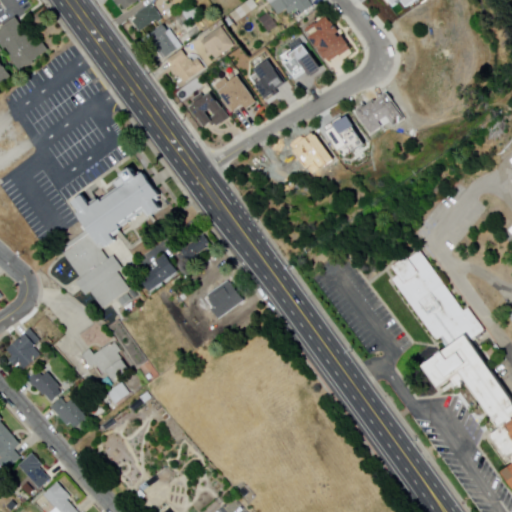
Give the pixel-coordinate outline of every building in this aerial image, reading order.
[(145,0),(131,11),(127,6),(124,8),(120,2),(123,0),(145,0)] [(313,0),(318,7),(307,15),(303,9),(296,15),(293,10),(284,16),(272,0),(313,0)] [(385,0),(417,0),(407,7),(404,2),(396,8),(393,4),(389,6),(385,0)] [(138,22),(142,20),(139,17),(157,4),(168,20),(162,24),(161,22),(146,33),(138,22)] [(321,59),(299,26),(309,19),(311,22),(324,14),(344,43),(321,59)] [(2,36),(9,31),(7,29),(22,18),(43,48),(49,44),(54,51),(26,72),(17,59),(18,58),(2,36)] [(169,26),(174,33),(176,32),(187,47),(172,59),(163,48),(165,47),(156,36),(169,26)] [(228,28),(242,47),(229,56),(229,55),(221,61),(218,57),(216,58),(209,49),(213,47),(209,41),(228,28)] [(0,38),(7,48),(3,51),(6,55),(3,57),(18,78),(0,91),(0,38)] [(300,41),(317,65),(305,72),(302,67),(291,75),(282,61),(288,57),(284,52),(300,41)] [(187,53),(193,61),(195,60),(197,63),(202,60),(209,70),(189,85),(183,76),(181,77),(175,68),(178,67),(174,61),(184,54),(185,55),(187,53)] [(249,66),(263,57),(279,80),(258,94),(249,81),(256,76),(249,66)] [(254,98),(257,103),(247,110),(244,106),(235,112),(216,86),(227,78),(230,82),(239,76),(255,98),(254,98)] [(195,100),(202,94),(206,98),(212,94),(223,109),(231,118),(223,124),(216,115),(215,116),(210,110),(206,113),(213,122),(206,127),(192,108),(197,103),(195,100)] [(345,158),(327,130),(347,117),(365,145),(345,158)] [(132,179),(140,174),(156,197),(150,201),(157,210),(149,216),(147,217),(140,208),(115,226),(117,229),(107,236),(111,242),(101,249),(98,245),(95,247),(72,216),(75,214),(68,203),(77,196),(86,208),(94,203),(96,201),(98,204),(116,191),(111,185),(117,181),(114,176),(124,169),(132,179)] [(84,233),(94,248),(98,245),(109,261),(114,257),(123,270),(118,273),(131,291),(103,310),(91,292),(85,297),(76,284),(81,280),(60,250),(84,233)] [(196,241),(198,242),(205,237),(211,245),(206,248),(208,250),(199,256),(200,258),(190,265),(180,251),(184,247),(185,249),(196,241)] [(391,269),(406,258),(408,261),(420,252),(464,313),(469,309),(486,332),(472,342),(466,335),(450,346),(444,338),(437,343),(392,281),(397,278),(391,269)] [(154,263),(165,255),(178,273),(148,295),(139,282),(158,268),(154,263)] [(207,297),(228,282),(230,285),(232,284),(245,303),(218,321),(206,302),(209,300),(207,297)] [(0,287),(8,299),(0,304),(0,287)] [(118,303),(129,295),(134,301),(123,309),(118,303)] [(107,340),(96,325),(88,332),(100,346),(107,340)] [(31,330),(42,342),(35,348),(42,356),(24,372),(19,366),(16,369),(9,361),(13,358),(7,352),(31,330)] [(419,369),(463,338),(511,406),(511,419),(496,430),(456,375),(434,391),(419,369)] [(83,357),(91,351),(95,357),(115,342),(122,352),(119,355),(124,362),(123,363),(129,371),(112,383),(105,373),(103,374),(97,366),(92,369),(83,357)] [(28,382),(38,372),(43,377),(48,373),(62,389),(60,391),(63,394),(53,404),(46,396),(44,398),(35,389),(28,382)] [(108,395),(124,384),(131,395),(115,406),(108,395)] [(146,405),(141,399),(149,393),(154,399),(146,405)] [(51,409),(63,399),(68,404),(72,401),(88,419),(76,430),(71,425),(68,427),(51,409)] [(0,415),(2,414),(9,422),(6,424),(26,446),(19,452),(25,459),(9,473),(1,464),(5,460),(0,454),(0,415)] [(489,438),(511,421),(511,451),(503,458),(489,438)] [(38,456),(48,467),(45,470),(55,481),(44,491),(24,468),(38,456)] [(511,492),(499,475),(511,466),(509,461),(511,458),(511,492)] [(63,484),(76,499),(72,502),(80,511),(57,511),(60,510),(48,497),(63,484)] [(143,493),(140,489),(146,484),(150,488),(143,493)] [(142,502),(137,496),(141,492),(147,498),(142,502)] [(12,500),(18,505),(13,511),(7,507),(12,500)]
